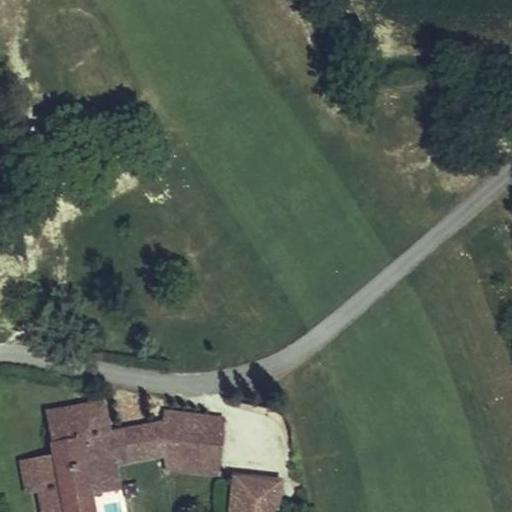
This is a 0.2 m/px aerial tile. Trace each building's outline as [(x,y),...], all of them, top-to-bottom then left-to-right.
[(111,417),(109,403),(54,410),(59,449),(38,451),(43,486),(46,511),(93,511),(90,492),(121,489),(116,456),(111,417)] [(222,473),(228,420),(173,415),(172,423),(169,449),(164,449),(163,456),(162,467),(222,473)] [(111,417),(116,456),(150,459),(150,454),(163,456),(164,449),(169,449),(172,423),(111,417)] [(29,487),(43,486),(38,451),(24,453),(29,487)] [(236,475),(231,511),(275,511),(279,479),(236,475)]
